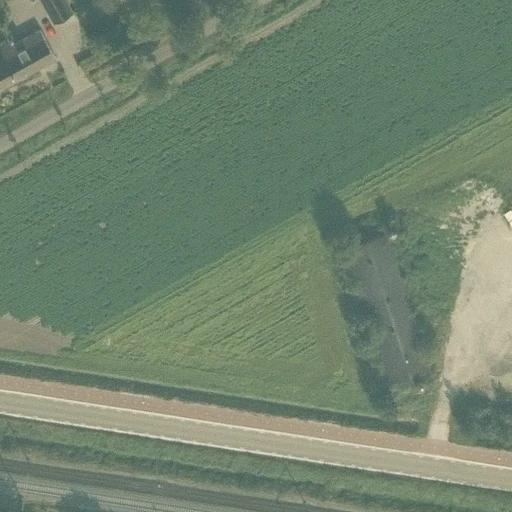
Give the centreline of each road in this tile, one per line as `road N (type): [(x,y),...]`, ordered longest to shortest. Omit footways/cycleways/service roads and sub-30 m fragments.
road 1 (tertiary): [(511,480),(0,402)]
road 2 (unclassified): [(0,146),(260,0)]
